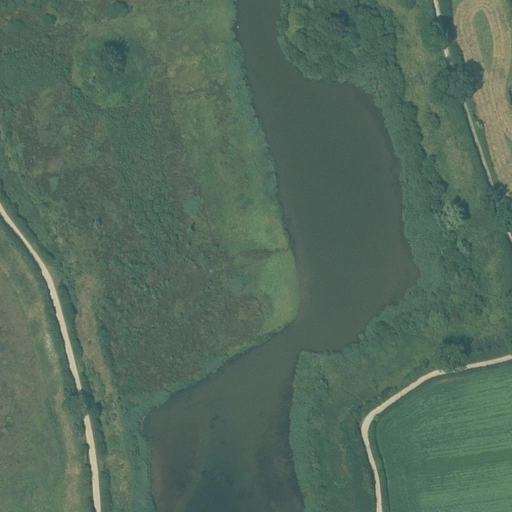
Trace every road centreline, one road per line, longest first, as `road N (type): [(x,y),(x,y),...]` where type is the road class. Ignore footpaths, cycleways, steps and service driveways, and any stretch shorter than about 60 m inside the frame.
road 1 (track): [(96,511),(86,418),(51,285),(0,212)]
road 2 (track): [(435,0),(511,241)]
road 3 (track): [(511,356),(424,378),(368,421),(379,511)]
